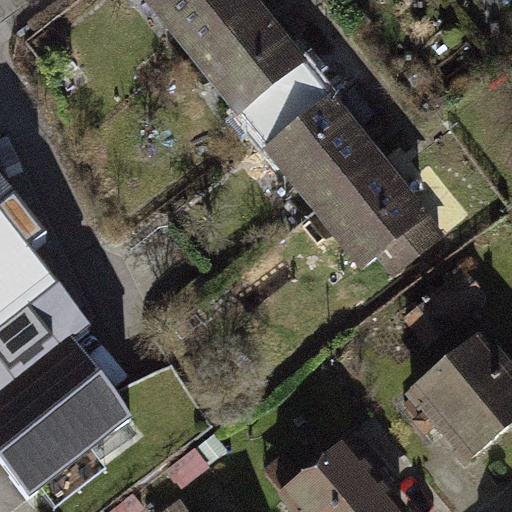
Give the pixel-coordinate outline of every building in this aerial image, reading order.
[(262,0),(154,0),(239,115),(309,64),(262,0)] [(446,237),(334,98),(267,152),(363,271),(377,260),(393,280),(446,237)] [(45,247),(0,188),(0,458),(37,507),(141,427),(82,349),(98,337),(35,255),(45,247)] [(511,359),(493,334),(417,390),(475,467),(511,439),(511,359)] [(359,436),(286,494),(300,511),(401,511),(395,504),(406,495),(359,436)]
